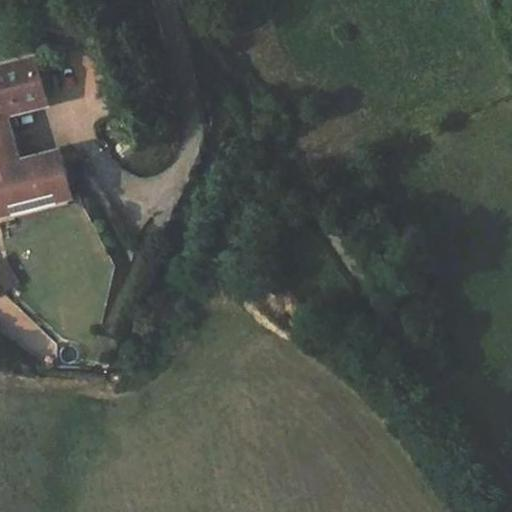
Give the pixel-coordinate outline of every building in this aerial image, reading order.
[(37,56),(0,65),(0,108),(4,108),(5,113),(6,113),(48,101),(37,56)] [(0,114),(0,127),(3,139),(5,145),(10,164),(18,161),(19,161),(6,113),(5,113),(0,114)] [(5,145),(0,146),(0,214),(74,195),(62,150),(19,161),(18,161),(19,166),(11,168),(10,164),(5,145)] [(0,290),(15,282),(1,259),(0,259),(0,290)] [(5,293),(0,297),(0,321),(43,365),(60,349),(5,293)]
